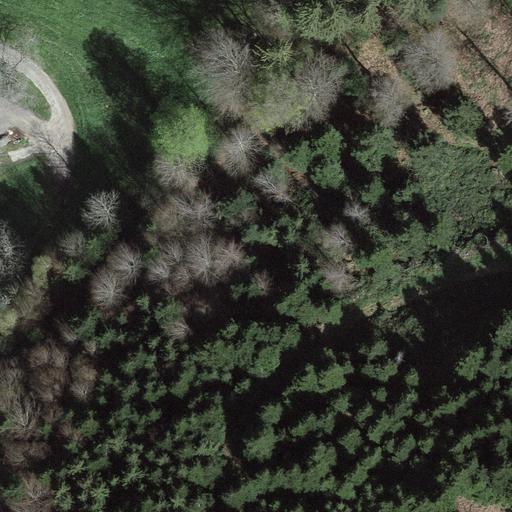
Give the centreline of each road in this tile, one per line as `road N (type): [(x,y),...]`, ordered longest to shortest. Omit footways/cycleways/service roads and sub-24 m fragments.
road 1 (track): [(212,511),(269,385),(320,332),(452,277),(511,266)]
road 2 (track): [(0,113),(66,141),(55,107),(24,62),(0,54)]
